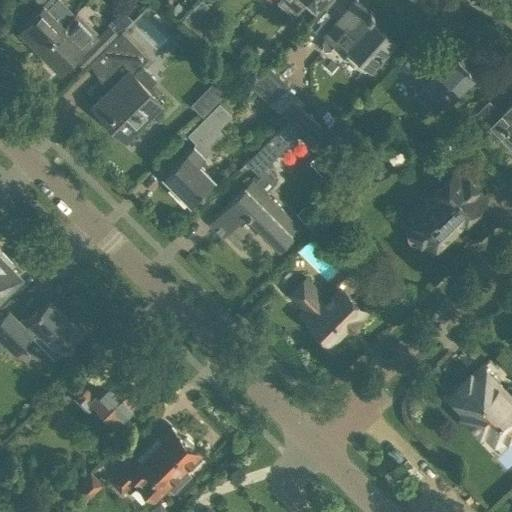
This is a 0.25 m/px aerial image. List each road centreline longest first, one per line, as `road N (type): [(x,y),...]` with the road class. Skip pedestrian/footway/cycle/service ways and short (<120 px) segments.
road 1 (residential): [(303,444),(0,138)]
road 2 (residential): [(354,405),(511,253)]
road 3 (residential): [(428,511),(434,488),(354,405)]
